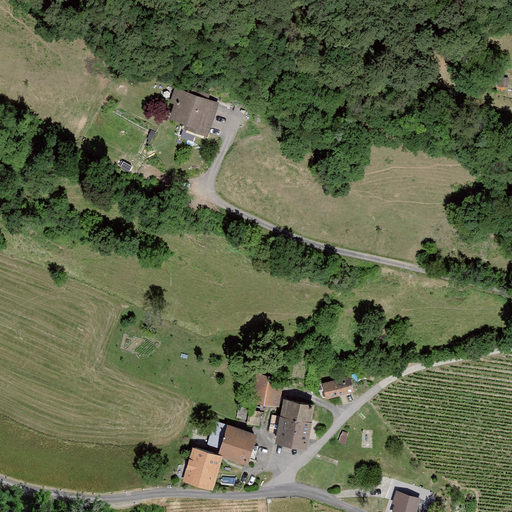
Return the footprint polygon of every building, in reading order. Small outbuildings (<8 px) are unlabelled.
[(458,89),(511,92),(511,70),(460,67),(458,89)] [(222,102),(176,86),(171,100),(175,101),(170,115),(183,120),(180,127),(210,138),(222,102)] [(279,374),(252,366),(244,393),(271,401),(279,374)] [(347,372),(317,379),(321,395),(351,388),(347,372)] [(310,398),(279,391),(269,434),(300,441),(310,398)] [(222,417),(211,447),(214,449),(240,458),(251,428),(222,417)] [(211,447),(186,439),(175,470),(203,480),(214,449),(211,447)] [(406,511),(414,491),(392,483),(384,504),(406,511)]
